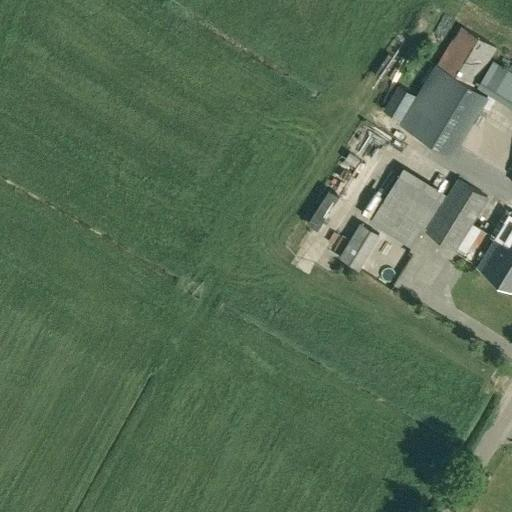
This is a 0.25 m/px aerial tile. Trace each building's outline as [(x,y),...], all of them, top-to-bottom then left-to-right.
[(439,64),(402,124),(451,154),(488,94),(472,85),(497,45),(463,24),(439,64)] [(511,70),(495,59),(479,84),(511,103),(511,70)] [(400,84),(385,109),(402,120),(417,95),(400,84)] [(395,176),(368,219),(410,246),(438,204),(395,176)] [(456,248),(488,196),(459,178),(427,230),(456,248)] [(511,213),(479,267),(511,287),(511,213)] [(362,223),(341,257),(359,268),(380,234),(362,223)]
